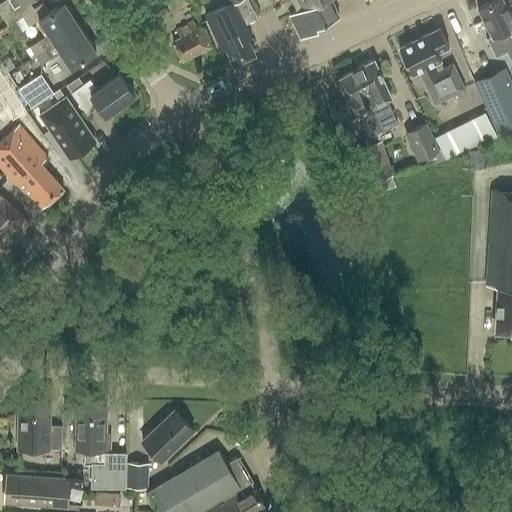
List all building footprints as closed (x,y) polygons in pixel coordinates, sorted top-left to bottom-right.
[(9,0),(0,6),(11,23),(25,14),(37,6),(33,0),(9,0)] [(51,34),(41,40),(40,38),(31,44),(37,53),(81,23),(66,0),(61,0),(50,7),(45,0),(44,0),(37,6),(25,14),(31,23),(40,17),(51,34)] [(253,34),(236,0),(230,0),(231,1),(208,13),(225,46),(228,45),(236,61),(256,50),(249,36),(253,34)] [(333,0),(294,0),(299,9),(293,12),(304,34),(319,26),(318,24),(340,13),(333,0)] [(488,39),(497,57),(509,51),(511,55),(511,17),(503,0),(496,0),(486,5),(479,9),(493,36),(488,39)] [(185,57),(211,44),(202,25),(199,26),(195,19),(178,27),(182,35),(175,39),(185,57)] [(96,47),(81,23),(37,53),(44,64),(62,52),(69,64),(96,47)] [(436,101),(466,87),(455,63),(440,70),(436,62),(443,59),(440,51),(450,46),(441,26),(402,45),(414,73),(422,69),(436,101)] [(375,57),(358,66),(382,124),(381,125),(381,126),(382,128),(398,121),(387,98),(392,95),(375,57)] [(363,110),(368,124),(372,131),(381,126),(381,125),(382,124),(358,66),(340,76),(354,115),(363,110)] [(511,80),(506,68),(475,81),(500,137),(511,132),(511,80)] [(107,112),(135,92),(119,69),(98,85),(91,74),(73,88),(89,110),(100,102),(107,112)] [(19,87),(32,106),(54,92),(41,73),(19,87)] [(60,89),(55,93),(60,100),(65,97),(60,89)] [(97,138),(68,95),(65,97),(60,100),(40,114),(69,157),(97,138)] [(486,111),(436,136),(447,159),(480,145),(498,136),(486,111)] [(441,148),(440,149),(427,121),(405,132),(419,160),(427,156),(430,162),(446,158),(441,148)] [(341,128),(338,129),(342,145),(354,142),(350,126),(341,128)] [(43,206),(66,185),(43,160),(47,156),(27,133),(24,136),(17,128),(0,142),(0,160),(18,182),(20,181),(43,206)] [(394,171),(384,142),(383,138),(359,146),(371,179),(394,171)] [(485,166),(482,147),(470,149),(473,168),(485,166)] [(511,187),(495,187),(487,282),(500,283),(497,328),(511,329),(511,187)] [(24,228),(31,221),(0,188),(0,247),(3,244),(6,246),(15,237),(10,230),(18,223),(24,228)] [(128,451),(106,450),(107,405),(102,405),(102,397),(82,396),(82,405),(76,404),(75,448),(87,449),(86,463),(89,463),(89,489),(127,490),(128,451)] [(63,426),(49,426),(50,403),(42,403),(43,397),(26,397),(25,403),(19,403),(17,447),(48,447),(48,449),(63,449),(63,426)] [(163,459),(196,429),(177,408),(144,438),(163,459)] [(268,503),(240,456),(228,464),(219,450),(149,491),(161,511),(198,511),(203,509),(204,511),(262,511),(260,508),(268,503)] [(149,462),(128,462),(127,486),(149,487),(149,462)] [(71,476),(48,475),(9,473),(8,501),(69,504),(69,501),(83,502),(84,478),(71,478),(71,476)]
